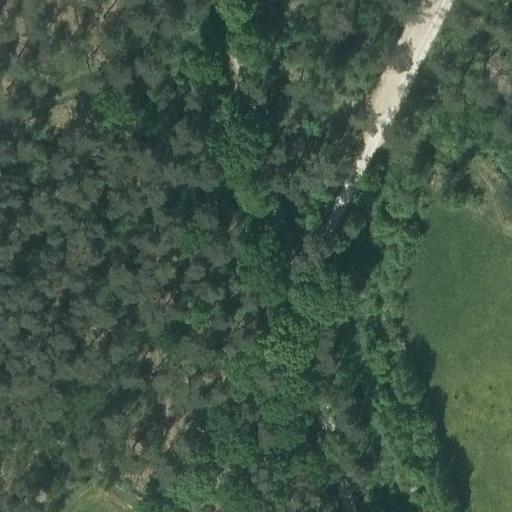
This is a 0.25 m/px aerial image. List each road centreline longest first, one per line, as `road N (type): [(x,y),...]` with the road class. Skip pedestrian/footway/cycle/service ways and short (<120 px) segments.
road 1 (track): [(297,295),(441,0)]
road 2 (track): [(297,295),(223,0)]
road 3 (track): [(355,511),(297,295)]
road 4 (track): [(248,91),(267,88),(378,128)]
